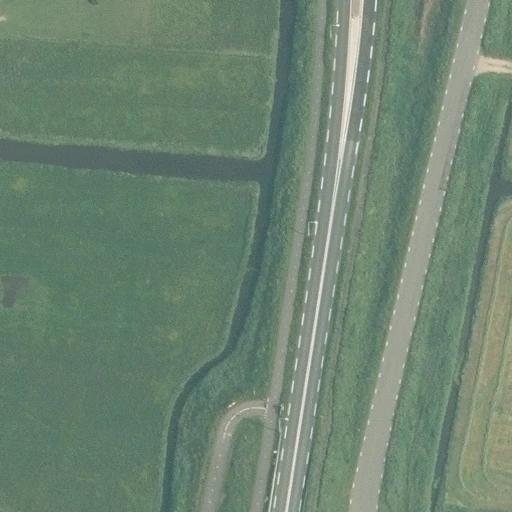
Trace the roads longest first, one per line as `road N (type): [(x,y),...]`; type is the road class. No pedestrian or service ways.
road 1 (unclassified): [(477,0),(363,511)]
road 2 (primary): [(283,511),(339,152),(351,0)]
